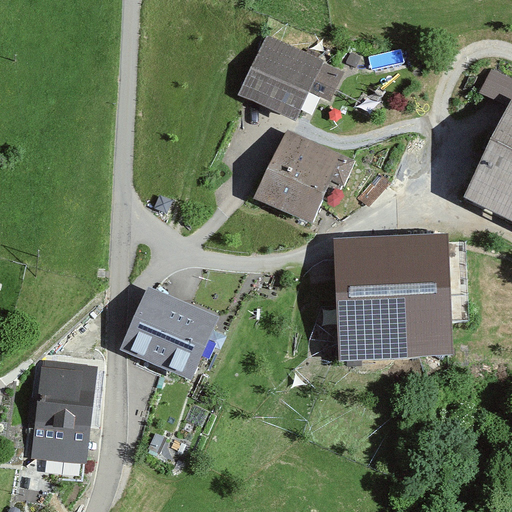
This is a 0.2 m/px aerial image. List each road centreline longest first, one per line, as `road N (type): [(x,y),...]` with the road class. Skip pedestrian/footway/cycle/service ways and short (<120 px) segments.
road 1 (tertiary): [(96,511),(112,453),(139,0)]
road 2 (track): [(511,240),(463,220),(379,218),(331,235),(304,262),(214,263),(121,219)]
